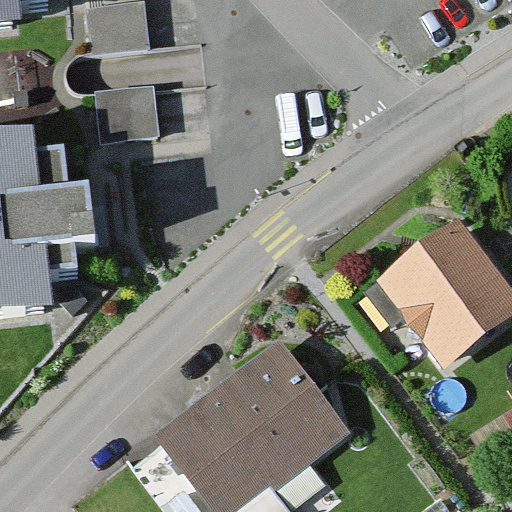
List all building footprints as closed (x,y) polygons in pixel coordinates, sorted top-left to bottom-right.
[(0,0),(0,51),(40,48),(38,24),(67,22),(64,0),(0,0)] [(97,0),(91,1),(98,56),(153,49),(146,0),(97,0)] [(158,83),(98,85),(100,138),(160,136),(158,83)] [(51,151),(0,155),(0,334),(68,329),(66,305),(95,303),(91,256),(112,255),(109,214),(83,216),(80,185),(54,187),(51,151)] [(387,294),(450,377),(511,329),(511,289),(468,232),(387,294)] [(164,448),(214,511),(245,511),(276,488),(282,496),(354,440),(286,353),(164,448)]
